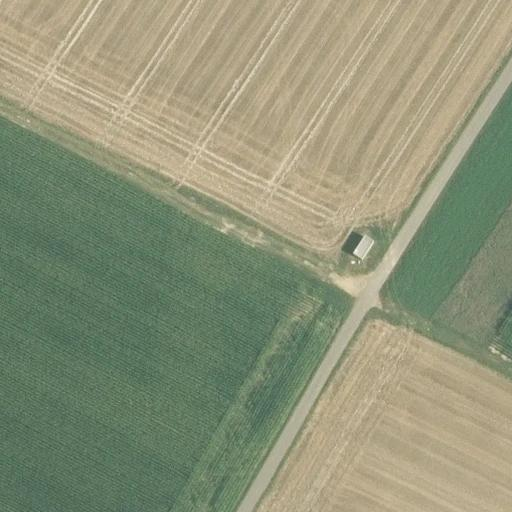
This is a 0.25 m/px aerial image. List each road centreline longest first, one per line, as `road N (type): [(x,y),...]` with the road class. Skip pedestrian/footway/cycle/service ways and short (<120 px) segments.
road 1 (track): [(366,295),(0,112)]
road 2 (track): [(511,67),(366,295)]
road 3 (track): [(366,295),(244,511)]
road 4 (track): [(511,369),(366,295)]
